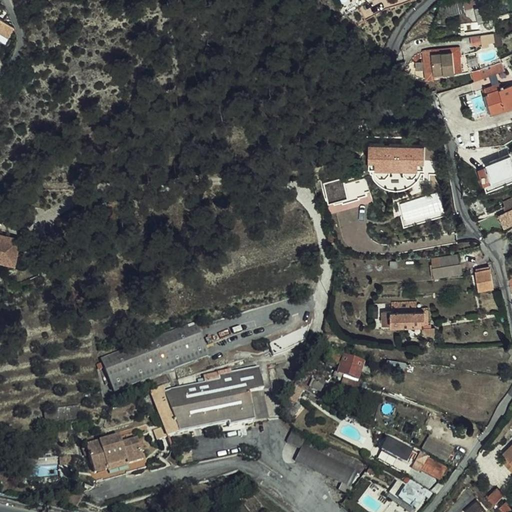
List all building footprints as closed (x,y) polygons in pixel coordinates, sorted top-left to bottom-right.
[(0,22),(0,36),(3,39),(9,31),(0,22)] [(500,42),(498,34),(485,37),(488,49),(495,47),(494,44),(500,42)] [(468,66),(475,65),(473,51),(465,53),(468,66)] [(468,66),(465,53),(437,59),(442,80),(443,80),(444,85),(453,83),(452,78),(464,76),(477,73),(475,65),(468,66)] [(504,61),(483,70),(487,79),(508,71),(504,61)] [(511,84),(504,87),(503,81),(489,87),(497,112),(511,106),(511,84)] [(368,142),(368,145),(368,158),(374,158),(375,161),(381,162),(418,162),(418,158),(424,158),(424,142),(376,142),(368,142)] [(437,160),(436,144),(426,144),(427,160),(437,160)] [(368,166),(380,166),(401,167),(424,166),(424,158),(418,158),(418,162),(381,162),(375,161),(374,158),(368,158),(368,166)] [(511,159),(496,166),(501,179),(511,174),(511,159)] [(337,177),(335,173),(334,169),(333,167),(317,171),(312,172),(310,173),(311,175),(313,183),(337,177)] [(333,208),(365,208),(364,193),(333,193),(333,208)] [(469,208),(474,217),(483,212),(477,203),(469,208)] [(509,220),(504,207),(497,210),(505,228),(511,225),(509,220)] [(483,235),(493,231),(489,220),(479,223),(483,235)] [(0,236),(0,258),(10,260),(11,257),(13,257),(17,239),(5,237),(4,238),(0,236)] [(441,254),(441,264),(460,262),(459,252),(441,254)] [(460,262),(441,264),(433,264),(433,273),(461,270),(460,262)] [(492,286),(488,268),(474,271),(478,289),(492,286)] [(383,320),(384,325),(423,324),(422,317),(425,317),(425,310),(392,311),(392,313),(388,313),(388,320),(383,320)] [(110,382),(204,347),(195,322),(101,357),(110,382)] [(280,339),(282,345),(285,351),(304,342),(299,331),(280,339)] [(285,351),(282,345),(271,349),(273,355),(285,351)] [(338,366),(342,354),(344,349),(331,346),(325,362),(327,363),(338,366)] [(208,357),(204,347),(110,382),(114,391),(208,357)] [(344,377),(358,381),(360,373),(362,367),(363,364),(344,358),(339,375),(344,377)] [(325,368),(336,372),(338,366),(327,363),(325,368)] [(268,365),(258,367),(264,390),(273,388),(268,365)] [(229,426),(254,421),(249,393),(263,390),(264,390),(258,367),(232,372),(231,369),(221,372),(222,374),(210,377),(210,380),(206,381),(206,378),(200,379),(201,383),(175,388),(167,391),(166,389),(156,393),(158,402),(156,402),(164,426),(154,430),(158,440),(180,432),(228,422),(229,426)] [(360,373),(363,374),(371,376),(372,369),(362,367),(360,373)] [(355,390),(358,381),(344,377),(341,385),(355,390)] [(313,390),(321,393),(325,383),(317,381),(313,390)] [(152,389),(153,393),(156,393),(166,389),(165,384),(152,389)] [(294,392),(302,397),(305,392),(296,387),(294,392)] [(249,393),(254,421),(268,418),(263,390),(249,393)] [(78,406),(56,407),(57,420),(78,419),(78,406)] [(119,440),(133,435),(131,428),(116,433),(119,440)] [(308,438),(294,431),(287,443),(301,451),(307,438),(308,438)] [(116,433),(83,444),(86,454),(92,470),(105,465),(106,467),(126,461),(125,459),(140,454),(138,448),(134,435),(133,435),(119,440),(116,433)] [(134,435),(138,448),(142,446),(137,434),(134,435)] [(429,435),(421,450),(446,463),(454,448),(429,435)] [(343,486),(354,464),(307,438),(301,451),(295,461),(343,486)] [(405,464),(412,452),(387,439),(381,451),(405,464)] [(511,441),(501,451),(506,456),(511,463),(511,441)] [(427,459),(419,454),(413,466),(420,470),(427,459)] [(71,462),(73,460),(71,455),(54,457),(55,463),(63,462),(63,466),(70,465),(71,462)] [(511,463),(506,456),(502,460),(511,470),(511,463)] [(343,486),(350,490),(363,469),(354,464),(343,486)] [(376,469),(369,466),(367,473),(373,476),(376,469)] [(429,499),(432,501),(436,496),(411,480),(407,485),(429,499)] [(389,493),(415,511),(424,500),(398,481),(389,493)] [(498,485),(489,494),(496,501),(505,492),(498,485)] [(483,511),(486,510),(477,500),(464,511),(465,511),(483,511)] [(501,506),(507,511),(511,511),(511,504),(507,500),(501,506)]
